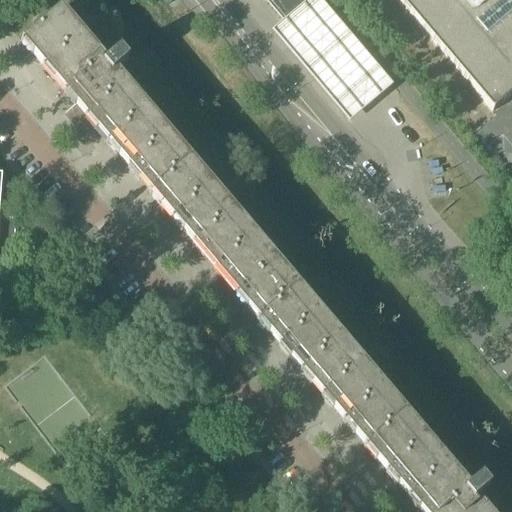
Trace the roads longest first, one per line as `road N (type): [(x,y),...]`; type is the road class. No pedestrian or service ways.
road 1 (residential): [(348,511),(0,102)]
road 2 (secondary): [(257,54),(267,81),(381,221),(511,364)]
road 3 (secondary): [(511,321),(286,72),(257,54)]
